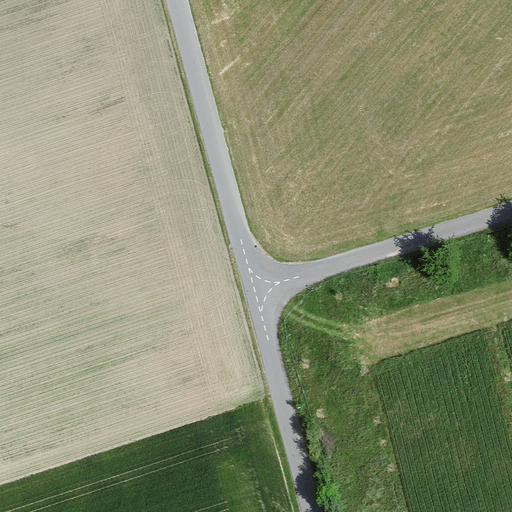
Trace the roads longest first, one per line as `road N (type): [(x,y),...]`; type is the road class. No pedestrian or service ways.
road 1 (tertiary): [(180,0),(260,292)]
road 2 (tertiary): [(260,292),(511,215)]
road 3 (tertiary): [(260,292),(312,511)]
